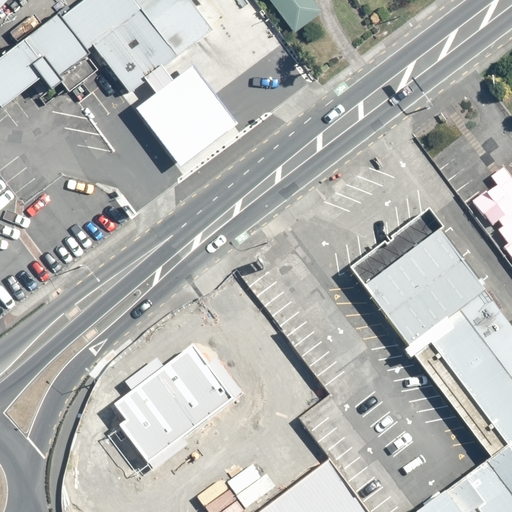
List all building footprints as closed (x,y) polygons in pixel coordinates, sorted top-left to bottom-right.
[(171,0),(55,0),(0,42),(0,93),(72,38),(107,82),(187,21),(171,0)] [(0,0),(0,9),(8,0),(0,0)] [(275,0),(298,33),(324,15),(313,0),(275,0)] [(216,113),(169,52),(116,92),(163,153),(216,113)] [(511,74),(496,87),(511,107),(511,74)] [(511,177),(496,189),(469,211),(511,264),(511,177)] [(511,511),(511,399),(493,375),(511,360),(511,343),(410,212),(332,272),(471,452),(392,511),(511,511)]
